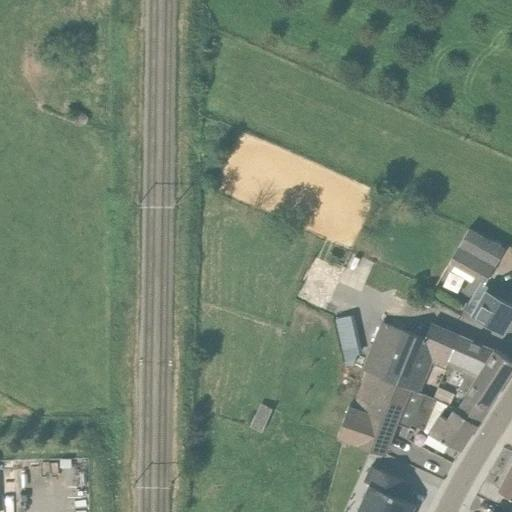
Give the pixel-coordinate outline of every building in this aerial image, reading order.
[(485,284),(503,251),(467,231),(448,263),(485,284)] [(504,334),(511,320),(511,305),(499,298),(501,294),(488,287),(472,315),(504,334)] [(358,350),(350,315),(335,319),(343,353),(358,350)] [(448,364),(448,363),(450,358),(449,358),(460,334),(431,321),(425,337),(381,321),(362,370),(366,371),(410,388),(420,393),(420,392),(432,364),(446,370),(448,366),(449,364),(448,364)] [(493,349),(460,334),(449,358),(450,358),(448,363),(448,364),(449,364),(448,366),(465,374),(497,394),(511,370),(511,360),(494,348),(493,349)] [(457,409),(420,392),(420,393),(410,388),(366,371),(352,406),(349,405),(337,438),(386,455),(397,424),(409,428),(411,423),(427,432),(461,451),(478,423),(457,409)] [(497,394),(465,374),(457,391),(465,395),(457,409),(478,423),(497,394)] [(262,431),(272,409),(261,404),(250,426),(262,431)] [(511,466),(498,493),(511,499),(511,466)] [(412,511),(415,505),(408,502),(405,501),(412,485),(371,467),(364,482),(370,485),(357,511),(412,511)]
